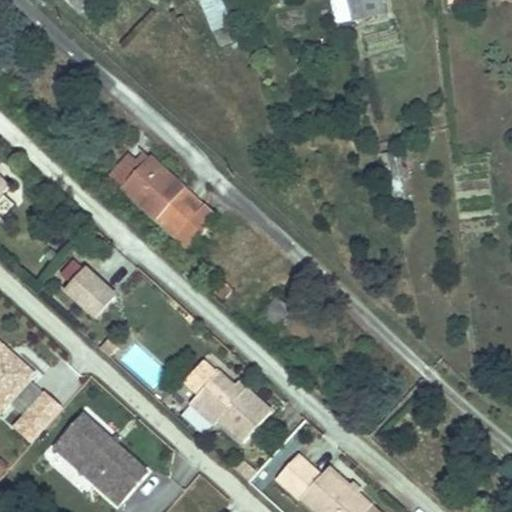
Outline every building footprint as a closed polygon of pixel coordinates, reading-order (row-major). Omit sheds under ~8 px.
[(107,0),(75,0),(95,16),(107,0)] [(359,0),(362,13),(397,5),(395,0),(359,0)] [(133,156),(112,179),(193,250),(223,216),(156,155),(145,168),(133,156)] [(0,201),(9,191),(3,186),(0,188),(0,201)] [(88,273),(68,295),(97,322),(118,300),(88,273)] [(276,334),(291,309),(273,297),(257,322),(276,334)] [(133,344),(119,362),(153,388),(167,370),(133,344)] [(37,382),(14,362),(12,365),(6,360),(9,357),(0,348),(0,400),(12,411),(14,408),(34,386),(37,382)] [(220,371),(214,377),(263,421),(272,410),(249,390),(246,394),(220,371)] [(263,421),(214,377),(192,403),(217,425),(223,419),(245,439),(263,421)] [(34,386),(14,408),(24,417),(15,429),(31,443),(61,410),(34,386)] [(12,411),(0,400),(0,420),(2,422),(12,411)] [(151,480),(86,421),(57,453),(123,511),(151,480)] [(299,466),(287,480),(321,511),(375,511),(376,511),(334,473),(321,487),(299,466)] [(237,474),(252,487),(257,481),(243,468),(237,474)]
